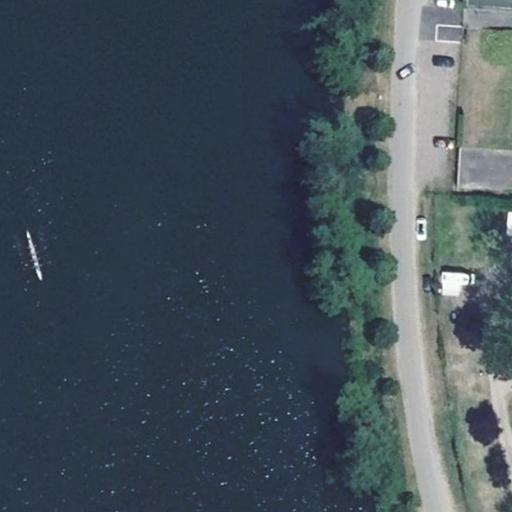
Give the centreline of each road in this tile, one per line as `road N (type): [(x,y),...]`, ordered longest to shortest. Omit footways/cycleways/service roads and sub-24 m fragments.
road 1 (residential): [(417,0),(409,241),(416,379),(440,511)]
road 2 (track): [(511,461),(483,250)]
